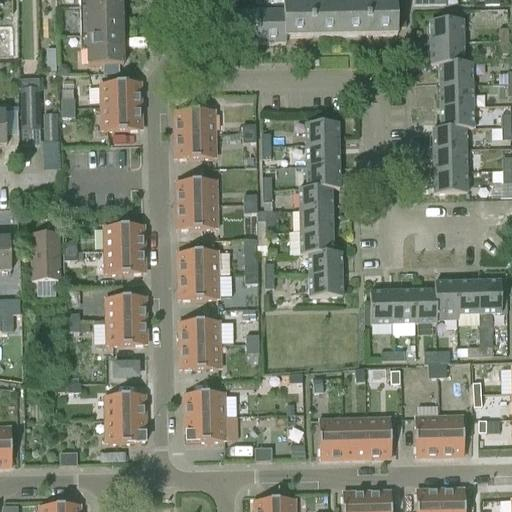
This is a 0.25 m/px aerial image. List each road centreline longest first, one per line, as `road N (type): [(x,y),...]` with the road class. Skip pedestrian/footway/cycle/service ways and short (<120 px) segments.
road 1 (residential): [(161,483),(165,327),(155,95),(178,58)]
road 2 (residential): [(382,227),(375,102),(354,82),(208,83),(178,58)]
road 3 (residential): [(511,476),(224,481)]
